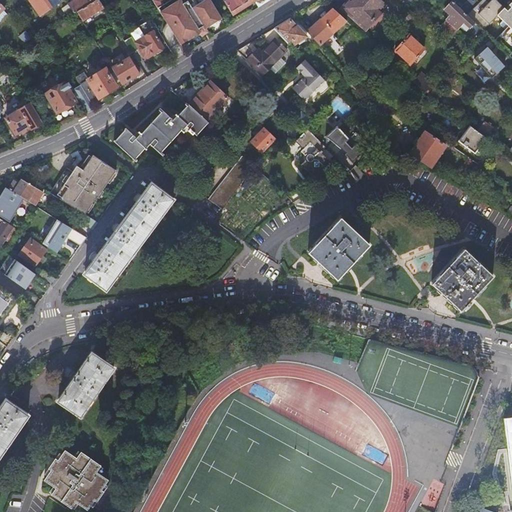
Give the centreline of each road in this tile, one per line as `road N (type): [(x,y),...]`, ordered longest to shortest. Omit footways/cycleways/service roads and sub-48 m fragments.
road 1 (residential): [(48,328),(252,296),(298,298),(511,350)]
road 2 (tertiary): [(292,0),(82,131),(0,164)]
road 3 (residential): [(143,174),(55,292),(48,328)]
